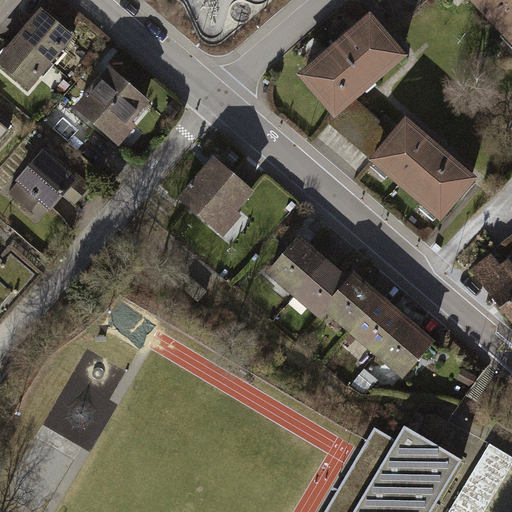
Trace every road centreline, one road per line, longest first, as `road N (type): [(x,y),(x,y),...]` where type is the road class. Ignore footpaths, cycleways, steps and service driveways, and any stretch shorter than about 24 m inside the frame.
road 1 (residential): [(218,99),(511,356)]
road 2 (residential): [(0,343),(218,99)]
road 3 (residential): [(104,0),(218,99)]
road 4 (residential): [(329,0),(218,99)]
